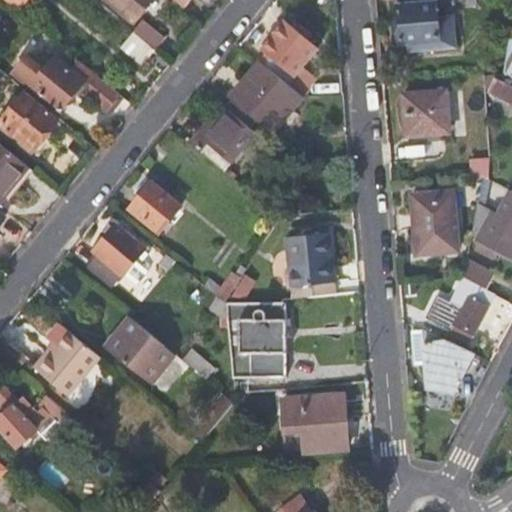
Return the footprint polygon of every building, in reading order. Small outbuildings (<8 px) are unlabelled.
[(4,0),(18,11),(26,0),(4,0)] [(105,0),(134,23),(153,0),(105,0)] [(439,16),(437,0),(396,0),(400,44),(439,41),(440,49),(456,48),(453,15),(439,16)] [(136,33),(157,50),(166,40),(143,21),(134,32),(136,33)] [(261,61),(304,97),(319,79),(304,68),(319,48),(286,21),(263,49),(267,53),(261,61)] [(144,65),(157,50),(136,33),(124,48),(144,65)] [(60,113),(93,72),(80,61),(72,69),(55,55),(29,87),(60,113)] [(236,98),(228,109),(254,131),(262,121),(276,131),(304,97),(261,61),(232,96),(236,98)] [(511,103),(511,75),(504,72),(493,93),(511,103)] [(115,118),(129,101),(109,85),(95,101),(115,118)] [(0,124),(33,151),(60,119),(25,90),(10,108),(5,104),(0,110),(0,124)] [(446,90),(402,94),(406,136),(449,132),(446,90)] [(210,143),(202,153),(224,172),(256,133),(254,131),(228,109),(203,138),(210,143)] [(0,202),(29,167),(0,143),(0,202)] [(152,183),(129,209),(159,234),(182,207),(152,183)] [(454,189),(410,194),(415,254),(459,251),(454,189)] [(511,192),(500,216),(479,205),(472,236),(511,257),(511,192)] [(146,250),(115,224),(93,249),(100,255),(90,267),(113,286),(123,273),(125,275),(146,250)] [(286,238),(291,296),(336,293),(330,233),(286,238)] [(170,270),(177,261),(167,253),(160,262),(170,270)] [(496,274),(468,258),(464,277),(465,278),(488,290),(496,274)] [(210,279),(206,284),(218,294),(228,302),(247,271),(240,266),(235,273),(232,271),(222,288),(210,279)] [(469,342),(495,294),(488,290),(465,278),(452,301),(440,294),(428,316),(451,330),(450,332),(469,342)] [(223,325),(230,325),(228,303),(228,302),(218,294),(211,306),(221,315),(223,325)] [(287,302),(228,303),(230,325),(235,378),(287,378),(287,302)] [(153,383),(176,354),(130,315),(105,345),(153,383)] [(454,393),(476,352),(422,329),(423,330),(426,362),(428,386),(454,393)] [(417,362),(426,362),(423,330),(414,331),(417,362)] [(67,393),(99,354),(72,332),(60,348),(54,354),(50,352),(36,368),(67,393)] [(56,344),(50,352),(54,354),(60,348),(56,344)] [(191,350),(183,359),(206,379),(213,369),(191,350)] [(62,427),(73,416),(48,396),(41,403),(45,407),(39,412),(23,395),(17,400),(6,387),(0,393),(0,401),(8,409),(0,416),(0,428),(19,448),(52,416),(62,427)] [(227,395),(196,433),(205,441),(236,404),(227,395)] [(336,396),(285,400),(287,433),(304,431),(306,453),(348,448),(347,422),(338,423),(336,396)] [(425,452),(425,457),(435,458),(440,427),(422,424),(422,444),(425,452)] [(157,495),(162,489),(138,469),(135,473),(144,481),(140,486),(150,496),(154,492),(157,495)] [(311,511),(302,497),(278,511),(311,511)]
